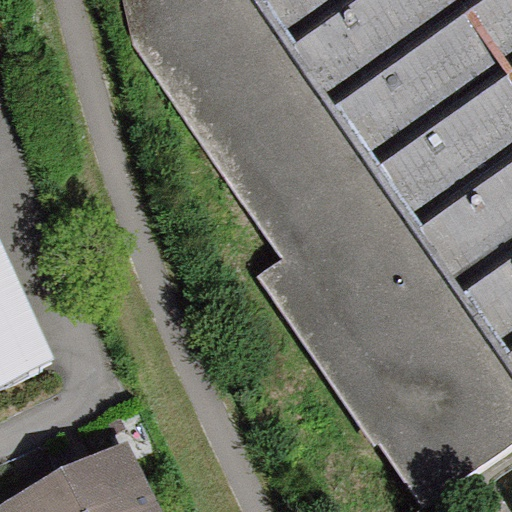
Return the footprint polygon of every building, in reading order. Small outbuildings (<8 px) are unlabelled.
[(122,0),(126,16),(294,262),(271,279),(427,508),(505,455),(511,450),(511,363),(452,276),(263,0),(122,0)] [(511,0),(263,0),(452,276),(511,363),(511,0)] [(0,386),(51,363),(0,248),(0,386)] [(60,479),(76,511),(155,511),(125,448),(60,479)] [(0,511),(76,511),(60,479),(0,507),(0,511)]
